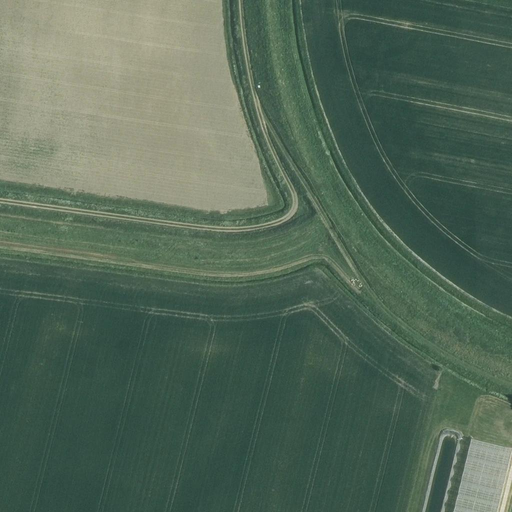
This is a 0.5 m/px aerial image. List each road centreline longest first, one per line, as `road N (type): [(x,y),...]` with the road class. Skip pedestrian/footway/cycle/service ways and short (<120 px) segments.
road 1 (track): [(0,199),(247,229),(281,221),(295,197),(257,108)]
road 2 (track): [(257,108),(373,305),(435,355),(511,387)]
